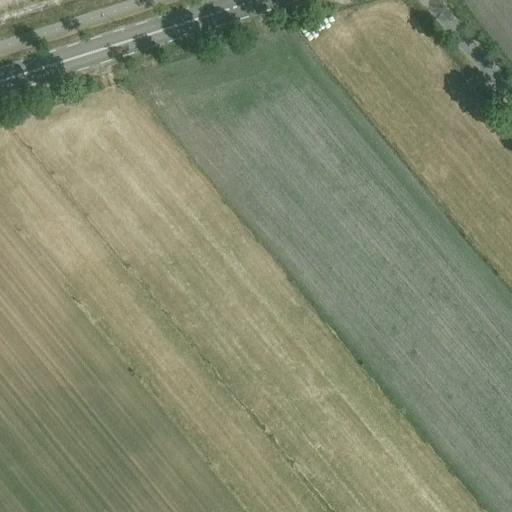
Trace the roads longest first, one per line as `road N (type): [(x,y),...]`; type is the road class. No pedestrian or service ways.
road 1 (tertiary): [(0,86),(260,0)]
road 2 (unclassified): [(511,97),(432,0)]
